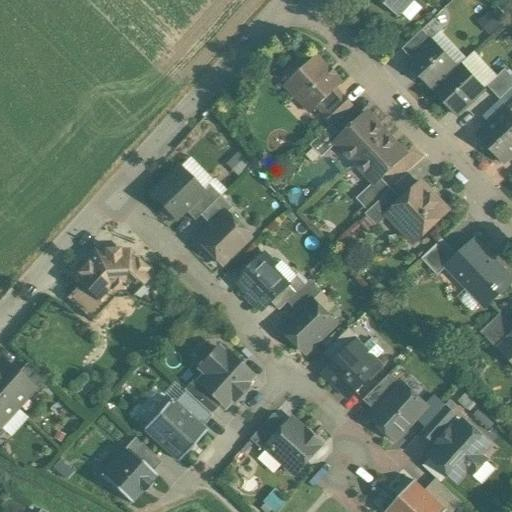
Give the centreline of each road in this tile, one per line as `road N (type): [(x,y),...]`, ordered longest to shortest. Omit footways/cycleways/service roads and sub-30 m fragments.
road 1 (residential): [(511,222),(300,0)]
road 2 (residential): [(299,0),(116,195)]
road 3 (residential): [(116,195),(297,369)]
road 4 (residential): [(297,369),(178,498)]
road 5 (residential): [(116,195),(0,324)]
road 6 (residential): [(297,369),(371,445),(351,465)]
